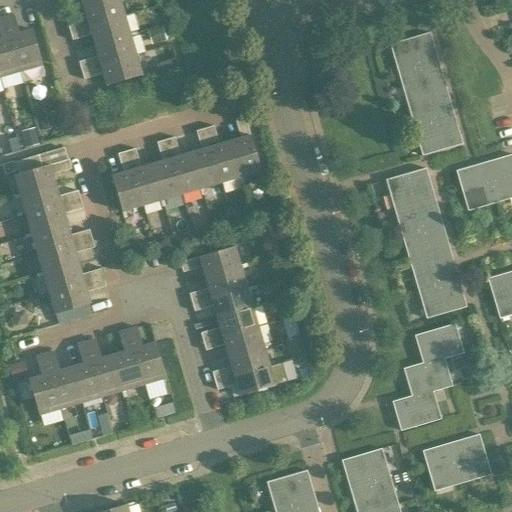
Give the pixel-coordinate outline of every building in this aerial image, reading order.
[(119,0),(106,0),(82,7),(85,17),(66,23),(69,32),(124,16),(119,0)] [(4,17),(20,73),(42,66),(31,31),(18,34),(13,15),(4,17)] [(94,46),(130,36),(124,16),(69,32),(72,41),(90,35),(94,46)] [(0,39),(0,78),(20,73),(4,17),(0,18),(0,37),(0,39)] [(151,45),(165,40),(161,27),(147,32),(151,45)] [(397,73),(438,62),(429,33),(389,45),(397,73)] [(130,36),(94,46),(97,57),(78,62),(81,72),(135,55),(130,36)] [(135,55),(81,72),(83,80),(102,74),(106,87),(142,76),(135,55)] [(405,101),(445,89),(438,62),(397,73),(405,101)] [(144,69),(147,79),(161,74),(159,65),(144,69)] [(413,128),(453,117),(445,89),(405,101),(413,128)] [(54,128),(50,112),(38,115),(42,131),(54,128)] [(235,120),(240,139),(230,142),(240,177),(260,171),(245,117),(235,120)] [(453,117),(413,128),(421,157),(462,145),(453,117)] [(240,177),(230,142),(219,145),(213,126),(204,129),(220,183),(240,177)] [(190,153),(200,189),(220,183),(204,129),(195,132),(201,150),(190,153)] [(20,151),(16,138),(9,140),(12,154),(18,152),(20,151)] [(200,189),(190,153),(179,157),(174,138),(165,140),(181,194),(200,189)] [(151,165),(161,200),(181,194),(165,140),(156,143),(162,162),(151,165)] [(126,152),(141,206),(161,200),(151,165),(140,168),(135,149),(126,152)] [(141,206),(126,152),(117,154),(123,173),(111,176),(121,211),(141,206)] [(19,196),(55,186),(52,175),(70,170),(68,160),(48,165),(44,154),(14,163),(18,174),(13,176),(19,196)] [(511,154),(484,163),(496,203),(511,198),(511,154)] [(4,175),(16,172),(13,162),(1,165),(4,175)] [(496,203),(484,163),(456,171),(468,212),(496,203)] [(393,209),(434,197),(425,169),(385,181),(393,209)] [(25,216),(63,205),(79,200),(77,191),(58,197),(55,186),(19,196),(25,216)] [(401,237),(442,225),(434,197),(393,209),(401,237)] [(31,235),(66,225),(63,214),(82,209),(79,200),(63,205),(25,216),(31,235)] [(230,224),(227,213),(218,216),(221,227),(230,224)] [(36,255),(90,239),(87,230),(69,236),(66,225),(31,235),(36,255)] [(409,264),(450,252),(442,225),(401,237),(409,264)] [(42,274),(63,268),(78,264),(74,253),(93,248),(90,239),(36,255),(42,274)] [(182,273),(201,267),(205,278),(240,267),(234,247),(179,263),(182,273)] [(417,291),(458,280),(450,252),(409,264),(417,291)] [(63,290),(101,278),(99,269),(81,274),(78,264),(63,268),(42,274),(48,294),(63,290)] [(240,267),(205,278),(208,289),(188,294),(191,303),(246,287),(240,267)] [(511,314),(511,271),(487,279),(499,319),(511,314)] [(101,278),(63,290),(48,294),(54,314),(89,304),(86,292),(104,287),(101,278)] [(458,280),(417,291),(425,319),(466,308),(458,280)] [(216,317),(251,307),(246,287),(191,303),(194,312),(213,307),(216,317)] [(251,307),(216,317),(219,328),(200,334),(202,342),(257,326),(251,307)] [(298,335),(292,316),(282,319),(287,338),(298,335)] [(421,364),(444,359),(463,354),(454,324),(413,336),(421,364)] [(257,326),(202,342),(205,351),(224,346),(228,356),(263,346),(257,326)] [(127,331),(143,385),(165,379),(155,343),(142,347),(136,328),(127,331)] [(122,391),(143,385),(127,331),(119,333),(124,352),(112,356),(122,391)] [(122,391),(112,356),(101,359),(95,340),(86,343),(102,397),(122,391)] [(71,368),(81,403),(102,397),(86,343),(77,345),(83,364),(71,368)] [(263,346),(228,356),(231,367),(211,373),(214,381),(269,365),(263,346)] [(81,403),(71,368),(59,371),(53,352),(45,355),(60,409),(81,403)] [(60,409),(45,355),(36,358),(41,376),(28,380),(39,415),(60,409)] [(444,359),(421,364),(402,369),(410,396),(432,392),(452,386),(444,359)] [(269,365),(214,381),(216,391),(236,385),(239,396),(275,386),(269,365)] [(15,384),(26,381),(22,367),(11,370),(15,384)] [(440,419),(432,392),(410,396),(391,402),(400,431),(440,419)] [(167,414),(173,412),(171,403),(164,405),(167,414)] [(145,423),(142,413),(131,417),(134,426),(145,423)] [(112,433),(110,425),(99,428),(101,436),(112,433)] [(478,434),(449,443),(461,483),(490,475),(478,434)] [(461,483),(449,443),(421,451),(433,492),(461,483)] [(349,489),(390,477),(382,449),(341,461),(349,489)] [(274,510),(314,499),(306,470),(266,482),(274,510)] [(390,477),(349,489),(355,511),(372,511),(398,505),(390,477)] [(274,511),(318,511),(314,499),(274,510),(274,511)]
